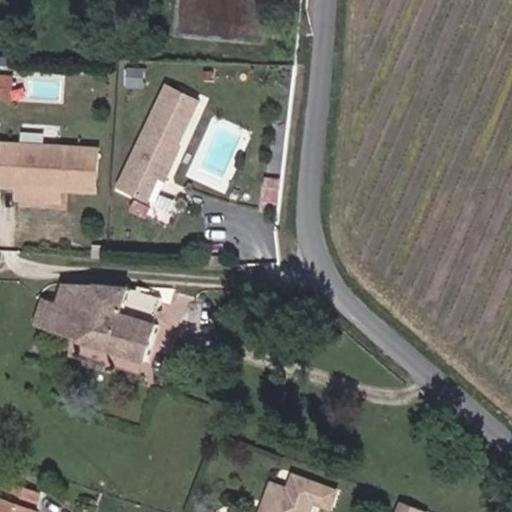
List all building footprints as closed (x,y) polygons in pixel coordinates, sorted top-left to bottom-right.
[(0,98),(17,99),(19,74),(0,72),(0,98)] [(191,147),(157,130),(130,186),(159,200),(168,176),(175,180),(191,147)] [(65,187),(99,189),(100,150),(8,147),(6,185),(22,185),(65,187)] [(22,199),(65,200),(65,187),(22,185),(22,199)] [(70,302),(55,298),(46,327),(157,363),(172,325),(134,312),(143,287),(75,285),(70,302)] [(0,342),(0,393),(16,398),(31,341),(3,333),(0,342)] [(297,491),(281,485),(270,511),(319,511),(322,506),(338,511),(342,511),(348,494),(303,476),(297,491)] [(0,511),(31,511),(34,505),(29,503),(34,487),(0,477),(0,511)] [(430,511),(410,503),(406,511),(430,511)]
